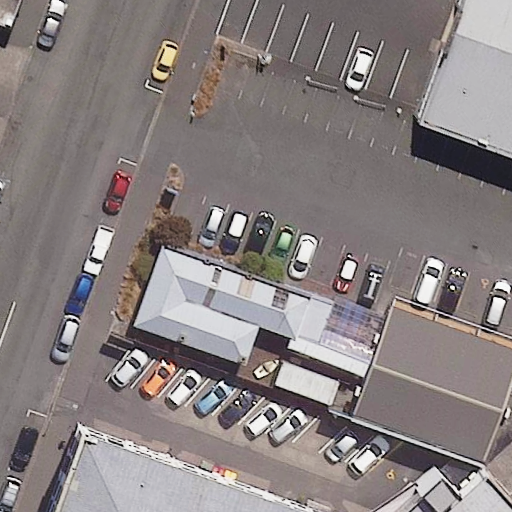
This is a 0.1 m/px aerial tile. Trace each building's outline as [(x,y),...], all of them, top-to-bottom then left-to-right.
[(0,0),(0,18),(9,22),(16,0),(0,0)] [(511,0),(461,0),(419,118),(511,151),(511,0)] [(337,301),(163,243),(135,324),(247,362),(260,323),(323,344),(337,301)] [(511,386),(511,333),(396,295),(354,419),(483,465),(511,386)] [(341,381),(282,363),(275,386),(334,405),(341,381)] [(511,386),(483,465),(511,495),(511,386)] [(433,511),(320,511),(85,432),(54,511),(511,511),(511,495),(483,465),(433,511)]
